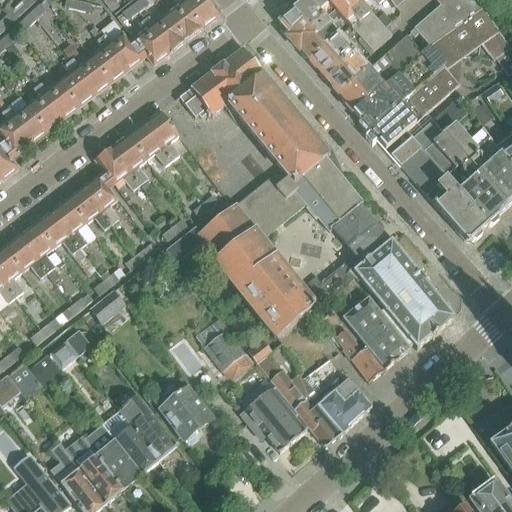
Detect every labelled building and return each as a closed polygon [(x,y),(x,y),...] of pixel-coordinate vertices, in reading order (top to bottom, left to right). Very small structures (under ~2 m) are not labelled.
[(29,9),(38,0),(25,0),(23,2),(29,9)] [(115,17),(122,12),(113,0),(109,0),(105,4),(115,17)] [(186,46),(201,34),(174,0),(167,0),(168,0),(176,11),(165,19),(186,46)] [(200,0),(189,0),(183,4),(180,0),(174,0),(201,34),(217,22),(200,0)] [(307,4),(278,26),(280,27),(279,33),(289,44),(296,53),(305,62),(307,61),(308,62),(336,39),(337,38),(316,14),(328,4),(323,0),(312,0),(307,4)] [(323,0),(328,4),(348,27),(372,55),(373,56),(391,40),(385,32),(371,17),(362,7),(371,0),(373,0),(379,7),(381,5),(386,0),(323,0)] [(388,0),(395,11),(407,0),(388,0)] [(469,0),(438,0),(436,3),(442,9),(439,12),(457,32),(480,16),(472,3),(469,0)] [(89,15),(91,7),(67,1),(65,10),(89,15)] [(138,17),(150,8),(145,1),(133,10),(138,17)] [(14,23),(29,9),(23,2),(7,17),(14,23)] [(7,17),(12,12),(7,7),(2,13),(7,17)] [(36,23),(45,14),(39,8),(31,16),(36,23)] [(130,24),(138,17),(133,10),(124,16),(130,24)] [(439,12),(427,22),(444,42),(457,32),(439,12)] [(146,24),(150,21),(144,14),(140,17),(146,24)] [(21,37),(36,23),(31,16),(20,26),(16,30),(21,37)] [(375,137),(389,153),(406,138),(459,92),(463,64),(482,51),(493,66),(496,65),(507,80),(511,77),(511,62),(480,16),(457,32),(444,42),(431,51),(444,72),(372,137),(375,137)] [(0,36),(14,23),(7,17),(0,23),(0,36)] [(383,18),(378,22),(385,31),(390,26),(383,18)] [(171,58),(186,46),(165,19),(153,29),(148,22),(145,25),(171,58)] [(415,33),(410,37),(411,37),(415,42),(419,38),(430,50),(431,51),(444,42),(427,22),(415,33)] [(106,40),(102,43),(127,75),(144,62),(143,61),(142,62),(123,37),(122,38),(113,25),(101,34),(106,40)] [(155,70),(171,58),(145,25),(141,28),(146,35),(134,44),(155,70)] [(14,43),(21,37),(16,30),(8,37),(0,44),(0,45),(6,51),(14,43)] [(340,98),(368,74),(363,68),(336,39),(308,62),(310,64),(309,67),(315,73),(317,73),(334,92),(340,98)] [(368,74),(340,98),(340,99),(342,102),(341,103),(347,111),(354,118),(387,89),(422,58),(421,57),(407,41),(406,40),(368,74)] [(112,87),(127,75),(102,43),(99,46),(103,52),(91,61),(112,87)] [(20,57),(12,48),(7,53),(14,62),(20,57)] [(68,65),(77,58),(70,50),(62,56),(68,65)] [(444,72),(431,51),(430,50),(421,57),(422,58),(387,89),(354,118),(369,136),(369,137),(372,137),(444,72)] [(171,258),(179,268),(204,248),(212,259),(211,260),(213,262),(211,264),(275,343),(318,309),(316,307),(303,291),(265,243),(305,211),(315,224),(317,223),(328,237),(334,233),(354,258),(321,285),(330,296),(331,297),(356,277),(415,350),(418,355),(431,345),(432,346),(439,340),(438,339),(453,327),(453,328),(455,327),(454,326),(453,326),(419,285),(358,211),(361,209),(339,181),(336,184),(324,169),(327,166),(325,163),(329,160),(326,157),(325,157),(320,151),(321,151),(318,147),(315,149),(262,81),(263,80),(252,66),(242,53),(216,73),(181,101),(196,121),(199,118),(201,121),(206,117),(208,120),(211,117),(213,120),(229,107),(283,173),(203,238),(198,232),(169,256),(171,258)] [(95,100),(112,87),(91,61),(79,71),(74,65),(70,67),(95,100)] [(79,112),(95,100),(70,67),(66,71),(71,76),(59,85),(79,112)] [(64,123),(79,112),(59,85),(47,94),(43,89),(39,91),(64,123)] [(501,97),(496,88),(483,97),(488,105),(501,97)] [(48,135),(64,123),(39,91),(36,94),(40,99),(27,109),(48,135)] [(433,126),(431,128),(433,129),(442,140),(464,164),(477,179),(475,181),(502,211),(511,203),(511,183),(492,153),(486,145),(479,136),(467,147),(452,130),(467,117),(471,113),(467,107),(462,100),(457,105),(456,106),(433,126)] [(485,108),(481,110),(476,102),(467,107),(481,129),(494,121),(485,108)] [(32,148),(48,135),(27,109),(15,118),(11,112),(7,116),(32,148)] [(14,161),(32,148),(7,116),(4,118),(8,124),(0,129),(0,140),(14,159),(14,160),(14,161)] [(173,145),(179,140),(161,116),(145,128),(173,165),(180,159),(171,147),(173,145)] [(129,140),(148,165),(155,159),(164,171),(173,165),(145,128),(129,140)] [(477,179),(442,140),(431,128),(412,145),(432,167),(446,184),(489,231),(494,226),(493,220),(502,211),(475,181),(477,179)] [(395,160),(412,145),(406,138),(389,153),(395,160)] [(140,171),(148,165),(129,140),(113,152),(141,189),(149,183),(140,171)] [(511,148),(508,142),(492,153),(511,183),(511,148)] [(446,184),(432,167),(412,145),(395,160),(391,163),(464,247),(472,246),(489,231),(446,184)] [(12,161),(10,162),(0,148),(0,181),(3,185),(18,173),(11,164),(13,163),(12,161)] [(134,194),(141,189),(113,152),(97,164),(116,189),(125,182),(134,194)] [(118,205),(101,181),(100,180),(86,191),(113,228),(119,224),(109,212),(118,205)] [(105,235),(113,228),(86,191),(70,204),(88,228),(95,223),(105,235)] [(214,200),(205,207),(210,214),(212,213),(220,207),(214,200)] [(88,228),(70,204),(53,216),(81,253),(96,242),(87,229),(88,228)] [(200,222),(210,214),(205,207),(195,215),(200,222)] [(53,216),(37,229),(55,253),(62,247),(72,260),(81,253),(53,216)] [(179,239),(189,231),(183,224),(173,232),(179,239)] [(46,259),(55,253),(37,229),(21,240),(49,278),(50,277),(55,285),(59,282),(54,274),(56,273),(46,259)] [(170,246),(179,239),(173,232),(164,239),(170,246)] [(21,240),(4,254),(22,277),(23,276),(30,271),(32,274),(40,284),(42,283),(49,278),(21,240)] [(142,267),(157,255),(152,248),(137,260),(142,267)] [(13,284),(22,277),(4,254),(0,256),(0,279),(17,301),(22,297),(13,284)] [(171,258),(163,264),(171,275),(179,268),(171,258)] [(132,275),(142,267),(137,260),(126,268),(132,275)] [(109,293),(125,280),(120,273),(104,286),(109,293)] [(0,279),(0,313),(17,301),(0,279)] [(317,280),(303,291),(316,307),(330,296),(321,285),(317,280)] [(100,300),(109,293),(104,286),(95,293),(100,300)] [(113,297),(92,314),(94,316),(103,327),(123,310),(115,300),(113,297)] [(79,317),(88,310),(82,302),(73,309),(79,317)] [(345,334),(335,341),(344,353),(343,353),(368,386),(408,356),(378,316),(370,305),(360,312),(346,323),(367,352),(362,356),(345,334)] [(62,330),(79,317),(73,309),(56,323),(62,330)] [(62,330),(56,323),(41,334),(47,342),(62,330)] [(34,340),(32,342),(37,349),(47,342),(41,334),(34,340)] [(203,351),(222,375),(245,358),(226,334),(203,351)] [(80,360),(92,351),(80,337),(69,346),(80,360)] [(64,345),(48,359),(60,374),(77,361),(64,345)] [(273,357),(272,356),(265,346),(250,358),(258,367),(269,359),(273,357)] [(14,368),(25,359),(19,352),(8,361),(14,368)] [(47,359),(30,373),(46,392),(63,379),(48,361),(47,359)] [(269,359),(258,367),(271,384),(279,394),(278,394),(292,411),(299,420),(310,433),(326,452),(343,438),(312,403),(308,399),(302,383),(299,377),(291,383),(283,374),(280,377),(273,369),(276,367),(269,359)] [(0,378),(14,368),(8,361),(0,366),(0,378)] [(23,367),(8,379),(8,380),(25,402),(41,390),(28,374),(24,368),(23,367)] [(373,411),(358,395),(343,378),(332,387),(337,394),(334,397),(344,408),(341,411),(355,427),(373,411)] [(7,380),(0,385),(0,407),(3,411),(20,397),(7,380)] [(175,391),(156,406),(187,443),(189,444),(193,444),(199,440),(199,437),(197,434),(214,420),(204,407),(183,380),(180,382),(188,392),(180,398),(175,391)] [(304,382),(302,383),(308,399),(312,403),(343,438),(355,427),(341,411),(344,408),(334,397),(337,394),(332,387),(322,395),(318,399),(304,382)] [(267,383),(241,404),(249,415),(242,421),(255,437),(260,433),(281,457),(280,458),(281,459),(282,457),(291,450),(291,451),(298,445),(298,444),(308,436),(307,436),(295,423),(299,420),(292,411),(278,394),(276,392),(275,393),(267,383)] [(128,409),(122,414),(133,428),(162,463),(163,463),(179,449),(180,451),(181,450),(179,448),(140,399),(128,409)] [(122,414),(103,428),(144,478),(162,463),(133,428),(122,414)] [(102,429),(86,442),(98,457),(127,492),(127,491),(128,491),(144,478),(103,428),(102,429)] [(511,434),(501,442),(489,450),(511,482),(511,434)] [(127,492),(98,457),(85,442),(68,456),(109,506),(127,492)] [(63,468),(53,476),(82,511),(102,511),(109,506),(68,456),(62,449),(53,456),(63,468)] [(69,511),(70,511),(28,460),(13,472),(26,488),(32,496),(11,511),(69,511)] [(511,511),(511,506),(499,489),(475,507),(479,511),(511,511)]
